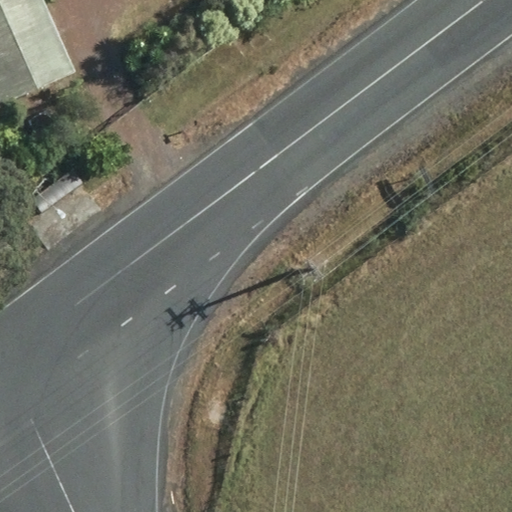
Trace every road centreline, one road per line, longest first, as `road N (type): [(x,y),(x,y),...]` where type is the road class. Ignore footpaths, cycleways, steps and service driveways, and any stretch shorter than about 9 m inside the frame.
road 1 (tertiary): [(480,0),(0,368)]
road 2 (tertiary): [(0,375),(41,436),(74,511)]
